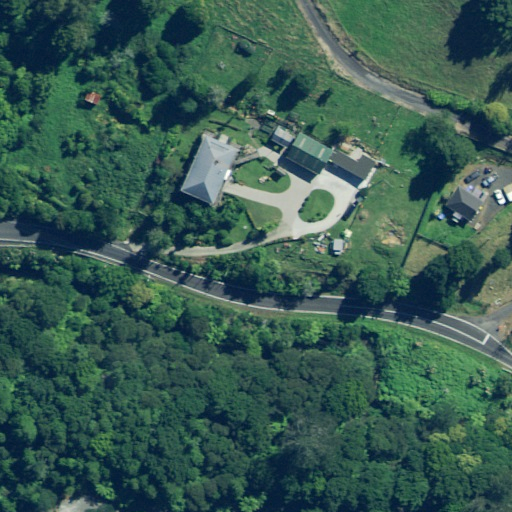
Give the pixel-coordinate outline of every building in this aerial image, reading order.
[(103,96),(90,91),(86,102),(99,107),(103,96)] [(295,137),(281,128),(273,141),(287,150),(295,137)] [(334,152),(302,134),(288,159),(321,177),(334,152)] [(239,152),(206,137),(181,192),(215,206),(239,152)] [(361,163),(340,151),(334,164),(368,183),(378,165),(363,158),(361,163)] [(486,205),(460,187),(444,209),(465,224),(469,217),(474,221),(486,205)]
